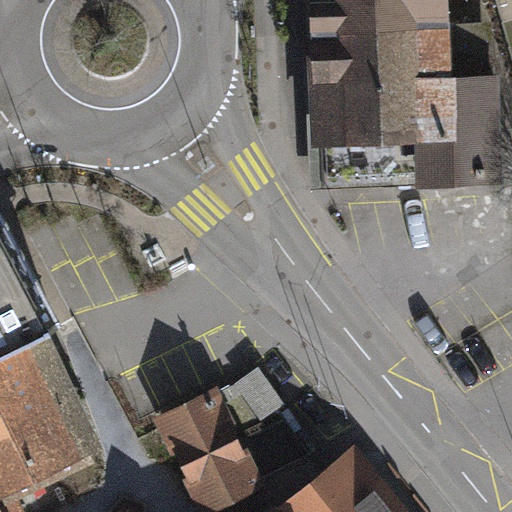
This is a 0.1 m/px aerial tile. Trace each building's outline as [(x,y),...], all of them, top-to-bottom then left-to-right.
[(314,0),(316,33),(438,27),(437,0),(314,0)] [(438,27),(316,33),(323,183),(444,178),(444,175),(488,174),(480,25),(438,27)] [(0,352),(33,337),(57,326),(0,221),(0,352)] [(0,407),(11,429),(0,434),(0,490),(84,449),(33,337),(0,352),(0,407)] [(260,371),(238,383),(261,417),(283,402),(260,371)] [(213,395),(164,419),(207,506),(256,483),(213,395)] [(0,407),(0,434),(11,429),(0,407)] [(391,511),(354,465),(295,511),(391,511)]
